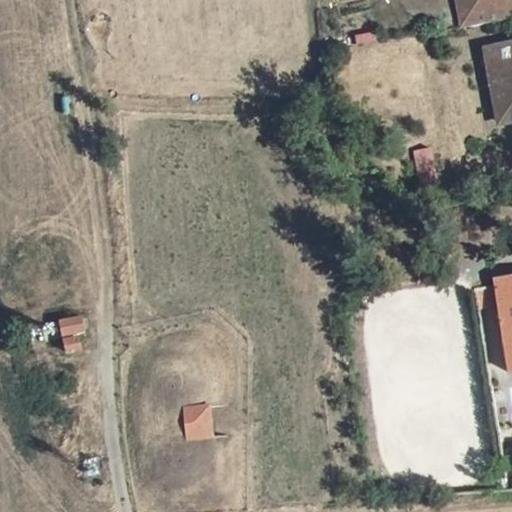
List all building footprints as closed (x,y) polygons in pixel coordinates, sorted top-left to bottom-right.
[(511,0),(457,0),(462,26),(480,23),(511,17),(511,0)] [(511,118),(511,46),(485,51),(496,121),(511,118)] [(428,153),(424,129),(409,132),(412,156),(428,153)] [(511,374),(511,285),(496,288),(500,313),(510,375),(511,374)] [(496,288),(474,291),(478,316),(500,313),(496,288)] [(82,320),(63,324),(66,337),(85,334),(82,320)] [(182,409),(184,442),(212,441),(210,408),(182,409)]
